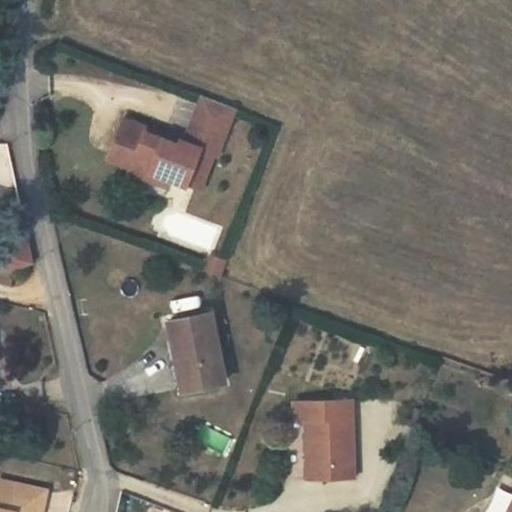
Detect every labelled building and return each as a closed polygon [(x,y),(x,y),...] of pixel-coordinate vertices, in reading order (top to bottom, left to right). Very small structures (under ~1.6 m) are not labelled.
[(125,119),(109,158),(132,167),(130,171),(169,186),(172,179),(186,185),(196,160),(210,165),(214,154),(218,155),(236,107),(204,95),(186,142),(181,140),(179,144),(146,132),(148,127),(125,119)] [(200,190),(210,165),(196,160),(186,185),(200,190)] [(39,245),(4,254),(1,272),(14,276),(45,269),(39,245)] [(212,256),(208,268),(222,273),(226,262),(212,256)] [(178,357),(184,389),(224,380),(211,312),(166,322),(173,357),(178,357)] [(307,478),(352,476),(351,401),(294,403),(294,421),(305,421),(307,478)] [(412,427),(419,409),(412,406),(405,424),(412,427)] [(41,511),(46,490),(0,480),(0,511),(41,511)]
